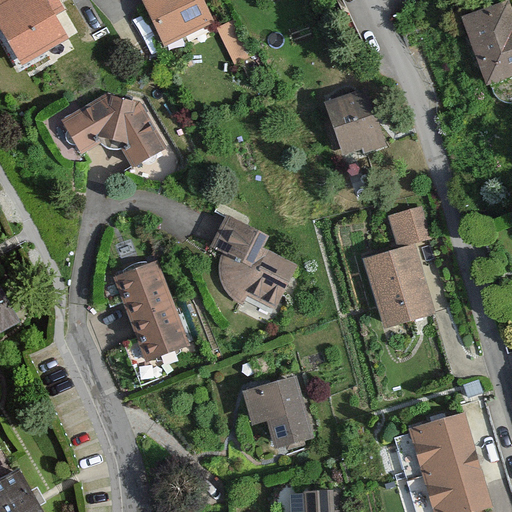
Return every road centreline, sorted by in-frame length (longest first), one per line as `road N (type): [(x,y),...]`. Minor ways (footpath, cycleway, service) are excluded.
road 1 (residential): [(371,0),(411,96),(511,422)]
road 2 (residential): [(133,511),(117,427),(81,334),(0,171)]
